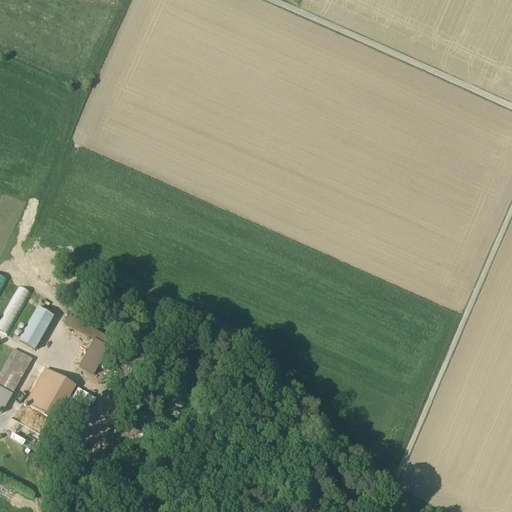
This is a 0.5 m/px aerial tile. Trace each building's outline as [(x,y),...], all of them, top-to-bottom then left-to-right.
[(18,288),(0,319),(0,333),(7,337),(30,295),(18,288)] [(37,310),(18,343),(34,352),(53,319),(37,310)] [(67,316),(63,324),(82,333),(86,325),(67,316)] [(106,347),(89,341),(79,369),(96,375),(106,347)] [(0,374),(0,413),(1,414),(31,361),(13,351),(0,374)] [(45,371),(25,405),(56,422),(76,389),(45,371)] [(83,393),(79,403),(91,409),(96,398),(83,393)]
